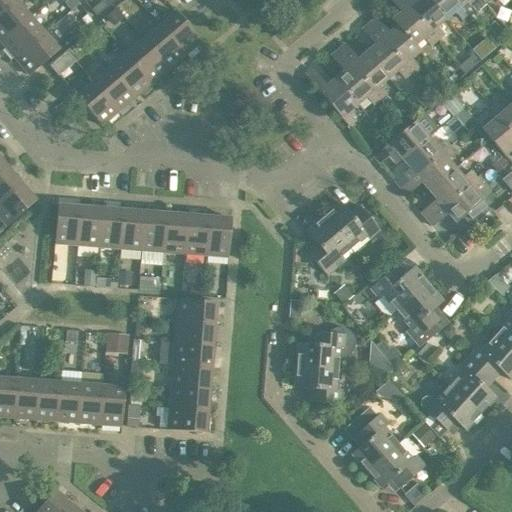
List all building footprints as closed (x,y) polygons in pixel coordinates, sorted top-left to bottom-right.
[(0,0),(0,15),(16,2),(15,0),(0,0)] [(78,4),(75,0),(63,0),(60,3),(68,12),(78,4)] [(414,47),(415,46),(423,39),(430,47),(437,41),(401,0),(389,0),(401,13),(392,21),(397,27),(414,47)] [(401,0),(437,41),(443,36),(436,28),(445,20),(428,0),(416,0),(414,2),(413,0),(401,0)] [(428,0),(445,20),(454,12),(461,20),(468,15),(454,0),(428,0)] [(454,0),(468,15),(473,10),(475,13),(485,4),(481,0),(454,0)] [(107,7),(102,1),(91,10),(96,16),(107,7)] [(0,42),(1,43),(30,18),(16,2),(0,15),(0,42)] [(114,9),(105,17),(113,26),(122,19),(114,9)] [(159,27),(184,57),(201,42),(175,13),(159,27)] [(87,27),(92,22),(86,15),(81,20),(87,27)] [(30,18),(1,43),(15,60),(44,34),(30,18)] [(369,25),(411,74),(417,68),(410,60),(420,52),(415,46),(414,47),(397,27),(388,34),(376,19),(369,25)] [(375,46),(366,53),(388,79),(397,71),(404,79),(411,74),(369,25),(362,30),(375,46)] [(159,27),(142,41),(167,71),(184,57),(159,27)] [(59,51),(44,34),(15,60),(29,76),(59,51)] [(490,44),(495,49),(500,45),(496,39),(490,44)] [(142,41),(126,55),(151,85),(167,71),(142,41)] [(338,51),(380,100),(386,95),(379,87),(388,79),(366,53),(357,60),(344,45),(338,51)] [(380,100),(338,51),(331,57),(344,72),(335,79),(357,105),(366,98),(373,106),(380,100)] [(60,58),(68,67),(74,62),(66,53),(60,58)] [(126,55),(109,69),(135,99),(151,85),(126,55)] [(472,68),(479,63),(473,55),(466,61),(472,68)] [(109,69),(93,83),(118,113),(135,99),(109,69)] [(357,105),(335,79),(326,87),(313,72),(306,78),(348,127),(355,121),(348,113),(357,105)] [(452,75),(444,81),(449,86),(456,80),(452,75)] [(101,127),(118,113),(93,83),(76,97),(101,127)] [(414,99),(424,109),(435,100),(426,89),(414,99)] [(449,93),(439,102),(452,117),(462,108),(453,98),(449,93)] [(387,97),(381,102),(384,106),(390,101),(387,97)] [(497,103),(491,109),(511,133),(511,104),(504,111),(497,103)] [(382,105),(378,109),(383,114),(387,110),(382,105)] [(463,109),(456,116),(469,131),(473,127),(477,124),(473,121),(463,109)] [(483,112),(473,121),(477,124),(504,157),(511,149),(511,133),(491,109),(485,114),(483,112)] [(395,152),(402,161),(428,139),(421,129),(429,123),(423,116),(373,158),(379,165),(395,152)] [(428,139),(402,161),(410,169),(394,182),(400,189),(449,147),(444,141),(436,148),(428,139)] [(449,147),(400,189),(406,196),(421,183),(429,192),(455,170),(447,160),(455,154),(449,147)] [(496,172),(504,165),(499,159),(491,166),(496,172)] [(8,168),(0,174),(0,203),(22,185),(8,168)] [(426,220),(476,179),(470,172),(462,179),(455,170),(429,192),(436,200),(421,213),(426,220)] [(476,179),(426,220),(432,227),(447,214),(455,223),(481,201),(473,192),(481,185),(476,179)] [(22,185),(0,203),(0,219),(7,227),(36,202),(22,185)] [(340,204),(323,218),(350,250),(366,237),(372,243),(382,235),(359,207),(349,215),(340,204)] [(54,245),(77,246),(80,208),(58,206),(54,245)] [(101,209),(80,208),(77,246),(98,248),(101,209)] [(120,250),(120,245),(123,211),(101,209),(98,248),(120,250)] [(123,211),(120,245),(120,250),(141,251),(144,213),(123,211)] [(166,214),(144,213),(141,251),(163,253),(166,214)] [(187,216),(166,214),(163,253),(184,255),(187,216)] [(209,218),(187,216),(184,255),(206,256),(209,218)] [(231,220),(209,218),(206,256),(228,258),(231,220)] [(334,264),(350,250),(323,218),(306,232),(315,243),(306,251),(327,276),(337,267),(334,264)] [(396,312),(428,285),(413,268),(403,277),(395,268),(370,289),(379,299),(382,296),(396,312)] [(86,272),(85,287),(96,288),(97,273),(86,272)] [(118,286),(130,286),(131,274),(119,274),(118,286)] [(495,276),(487,283),(501,296),(508,288),(495,276)] [(160,279),(141,278),(140,291),(159,292),(160,279)] [(435,324),(439,321),(431,311),(442,302),(428,285),(396,312),(410,328),(406,331),(420,348),(441,331),(435,324)] [(190,287),(189,296),(203,297),(204,288),(190,287)] [(351,297),(343,287),(333,294),(342,305),(351,297)] [(178,301),(176,323),(215,326),(216,304),(178,301)] [(300,303),(289,302),(288,319),(299,320),(300,303)] [(347,306),(344,309),(349,316),(353,314),(347,306)] [(511,309),(505,318),(509,321),(495,336),(511,352),(511,309)] [(136,319),(135,332),(144,333),(145,320),(136,319)] [(213,347),(215,326),(176,323),(174,344),(213,347)] [(453,330),(449,325),(441,332),(448,341),(454,336),(453,330)] [(338,370),(338,358),(345,357),(351,353),(354,347),(354,340),(351,334),(346,330),(339,328),(333,330),(328,334),(313,333),(312,346),(298,344),(296,367),(338,370)] [(76,344),(77,332),(65,331),(64,343),(76,344)] [(126,335),(107,334),(105,352),(124,353),(126,335)] [(477,349),(468,358),(492,380),(500,372),(511,381),(511,379),(511,352),(495,336),(480,352),(477,349)] [(393,369),(402,361),(391,348),(387,351),(380,343),(375,347),(393,369)] [(174,344),(173,366),(211,369),(213,347),(174,344)] [(434,352),(426,345),(417,355),(425,362),(434,352)] [(492,380),(468,358),(460,368),(463,371),(449,387),(480,415),(495,398),(485,389),(492,380)] [(131,362),(130,373),(142,373),(143,363),(131,362)] [(173,366),(171,387),(209,390),(211,369),(173,366)] [(338,370),(296,367),(294,388),(308,390),(307,402),(340,405),(341,391),(336,391),(338,370)] [(0,417),(13,419),(16,380),(0,378),(0,417)] [(38,382),(16,380),(13,419),(35,421),(38,382)] [(59,384),(38,382),(35,421),(56,422),(59,384)] [(81,385),(59,384),(56,422),(78,424),(81,385)] [(102,387),(81,385),(78,424),(99,426),(102,387)] [(124,389),(102,387),(99,426),(121,427),(124,389)] [(171,387),(169,409),(208,412),(209,390),(171,387)] [(449,387),(435,402),(431,399),(428,397),(423,398),(420,401),(420,405),(423,409),(435,421),(429,428),(439,439),(447,431),(455,422),(465,431),(480,415),(449,387)] [(130,390),(129,402),(143,403),(143,391),(130,390)] [(127,406),(126,418),(134,419),(139,414),(140,407),(128,406),(127,406)] [(206,434),(208,412),(169,409),(167,431),(206,434)] [(352,455),(366,472),(398,445),(384,429),(388,426),(379,415),(376,417),(369,409),(356,419),(364,428),(354,437),(362,446),(352,455)] [(436,438),(424,424),(412,435),(424,448),(436,438)] [(398,445),(366,472),(381,489),(391,479),(400,489),(424,468),(415,457),(412,461),(398,445)] [(415,484),(405,495),(415,504),(425,493),(415,484)] [(65,511),(71,505),(54,491),(36,511),(65,511)]
